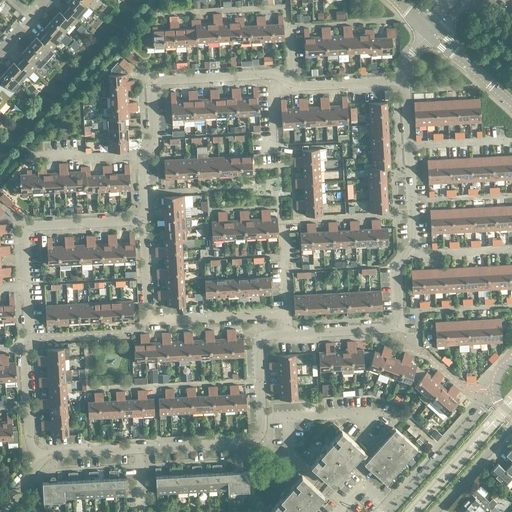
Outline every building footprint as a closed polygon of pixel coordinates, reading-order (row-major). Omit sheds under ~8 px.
[(89,7),(81,0),(71,0),(68,3),(71,6),(67,10),(78,20),(83,16),(82,15),(89,7)] [(78,20),(67,10),(63,14),(60,12),(57,16),(54,16),(52,19),(66,32),(73,24),(74,25),(78,20)] [(213,23),(207,23),(208,41),(219,41),(217,14),(213,14),(213,23)] [(222,14),(217,14),(219,41),(229,40),(228,22),(222,22),(222,14)] [(278,24),(272,24),(273,41),(284,40),(283,15),(278,16),(278,24)] [(256,25),(250,26),(251,42),(262,42),(261,16),(256,17),(256,25)] [(265,16),(261,16),(262,42),(273,41),(272,24),(265,25),(265,16)] [(243,17),(239,18),(240,39),(240,43),(251,42),(250,26),(244,26),(243,17)] [(228,22),(229,40),(230,43),(233,43),(233,40),(240,39),(239,18),(234,18),(235,22),(228,22)] [(66,32),(52,19),(49,23),(49,25),(45,29),(48,31),(44,35),(56,46),(57,44),(60,41),(59,40),(66,32)] [(191,29),(185,29),(186,46),(197,45),(197,42),(196,20),(191,20),(191,29)] [(200,20),(196,20),(197,42),(205,41),(205,45),(208,45),(208,41),(207,23),(200,24),(200,20)] [(170,30),(164,30),(165,47),(175,46),(174,21),(170,21),(170,30)] [(178,21),(174,21),(175,46),(186,46),(185,29),(179,29),(178,21)] [(343,35),(337,35),(338,53),(349,53),(347,26),(343,27),(343,35)] [(352,34),(352,26),(347,26),(349,53),(359,52),(358,34),(352,34)] [(157,27),(152,27),(153,37),(145,37),(146,48),(165,47),(164,30),(157,30),(157,27)] [(322,36),(315,36),(316,54),(327,54),(326,27),(321,28),(322,36)] [(331,36),(330,27),(326,27),(327,54),(338,53),(337,35),(331,36)] [(304,29),(305,55),(316,54),(315,36),(309,37),(309,28),(304,29)] [(387,37),(380,37),(381,54),(393,54),(391,28),(386,29),(387,37)] [(369,30),(370,51),(370,55),(381,54),(380,37),(374,38),(373,29),(369,30)] [(365,34),(358,34),(359,52),(370,51),(369,30),(365,30),(365,34)] [(56,46),(44,35),(40,40),(37,38),(34,42),(32,42),(29,45),(47,61),(54,53),(51,51),(55,46),(56,46)] [(47,61),(29,45),(26,48),(26,51),(22,55),(25,57),(21,61),(33,71),(37,67),(38,68),(41,68),(47,61)] [(130,51),(125,56),(135,65),(139,60),(130,51)] [(128,72),(133,67),(123,59),(118,63),(128,72)] [(33,71),(21,61),(17,65),(15,63),(11,67),(9,67),(6,70),(20,83),(27,75),(28,76),(33,71)] [(20,83),(6,70),(3,73),(3,76),(0,79),(0,80),(2,82),(0,84),(0,87),(10,97),(14,92),(13,91),(20,83)] [(109,75),(110,86),(136,85),(136,80),(127,81),(127,74),(109,75)] [(136,85),(110,86),(110,97),(128,96),(128,90),(136,89),(136,85)] [(10,97),(0,87),(0,109),(6,102),(6,101),(10,97)] [(240,88),(236,89),(237,115),(248,115),(247,97),(241,97),(240,88)] [(253,96),(247,97),(248,115),(259,114),(259,108),(259,106),(258,88),(253,88),(253,96)] [(232,97),(225,98),(226,116),(237,115),(236,89),(231,89),(232,97)] [(210,99),(204,99),(205,117),(216,116),(214,90),(210,90),(210,99)] [(219,90),(214,90),(216,116),(226,116),(225,98),(219,98),(219,90)] [(189,100),(182,100),(183,118),(183,122),(194,121),(192,91),(188,91),(189,100)] [(197,91),(192,91),(194,121),(205,121),(205,117),(204,99),(198,99),(197,91)] [(176,92),(170,92),(171,111),(171,113),(172,113),(172,119),(183,118),(182,100),(176,100),(176,92)] [(128,96),(110,97),(111,108),(137,106),(137,102),(128,102),(128,96)] [(342,105),(336,105),(337,123),(348,123),(347,96),(342,97),(342,105)] [(329,97),(324,98),(326,124),(337,123),(336,105),(329,106),(329,97)] [(320,106),(314,107),(315,125),(326,124),(324,98),(320,98),(320,106)] [(299,107),(292,108),(293,126),(304,125),(303,99),(298,99),(299,107)] [(307,99),(303,99),(304,125),(315,125),(314,107),(308,107),(307,99)] [(468,99),(458,100),(459,123),(470,123),(468,99)] [(480,99),(468,99),(470,123),(481,122),(480,99)] [(286,100),(281,100),(282,119),(281,119),(282,121),(282,126),(293,126),(292,108),(286,108),(286,100)] [(447,100),(436,101),(437,125),(448,124),(447,100)] [(458,100),(447,100),(448,124),(459,123),(458,100)] [(425,101),(414,102),(415,126),(426,125),(425,101)] [(436,101),(425,101),(426,125),(437,125),(436,101)] [(387,102),(369,103),(369,114),(392,113),(392,112),(391,111),(390,111),(387,111),(387,102)] [(137,106),(111,108),(111,119),(125,118),(129,118),(129,111),(137,111),(137,106)] [(392,113),(369,114),(370,125),(388,124),(387,115),(390,115),(392,115),(392,113)] [(125,118),(111,119),(106,119),(107,130),(128,128),(128,125),(125,125),(125,118)] [(388,124),(370,125),(370,136),(393,134),(392,133),(391,132),(388,132),(388,124)] [(128,128),(107,130),(108,140),(126,139),(125,132),(128,132),(128,128)] [(393,134),(370,136),(371,146),(389,145),(389,137),(392,137),(393,136),(393,135),(393,134)] [(126,139),(108,140),(108,152),(129,150),(129,146),(126,146),(126,139)] [(389,145),(371,146),(372,157),(394,156),(394,155),(394,154),(393,154),(389,154),(389,145)] [(302,157),(294,157),(294,162),(319,160),(318,149),(302,150),(302,157)] [(251,155),(240,156),(241,174),(248,173),(248,176),(252,176),(251,155)] [(511,155),(503,156),(505,180),(511,179),(511,155)] [(229,156),(218,157),(219,175),(227,174),(227,177),(230,177),(229,156)] [(240,156),(229,156),(230,177),(234,177),(234,174),(241,174),(240,156)] [(394,156),(372,157),(372,168),(367,168),(390,167),(390,159),(393,158),(394,158),(394,157),(394,156)] [(492,156),(482,157),(483,181),(494,180),(492,156)] [(503,156),(492,156),(494,180),(505,180),(503,156)] [(208,157),(197,158),(198,176),(205,175),(205,178),(209,178),(208,157)] [(218,157),(208,157),(209,178),(212,178),(212,175),(219,175),(218,157)] [(482,157),(471,158),(472,181),(483,181),(482,157)] [(186,158),(175,159),(176,177),(184,177),(184,179),(187,179),(186,158)] [(197,158),(186,158),(187,179),(191,179),(191,176),(198,176),(197,158)] [(460,158),(449,159),(450,182),(461,182),(460,158)] [(471,158),(460,158),(461,182),(472,181),(471,158)] [(169,178),(176,177),(175,159),(164,160),(165,180),(169,180),(169,178)] [(438,159),(427,160),(428,184),(440,183),(438,159)] [(449,159),(438,159),(440,183),(450,182),(449,159)] [(319,160),(294,162),(295,166),(303,166),(303,172),(320,171),(319,160)] [(68,163),(63,164),(65,193),(66,193),(66,190),(75,190),(75,172),(68,172),(68,163)] [(59,172),(53,173),(54,191),(63,190),(64,193),(65,193),(63,164),(59,164),(59,172)] [(31,170),(32,192),(43,191),(42,165),(37,165),(38,174),(31,174),(31,170)] [(46,165),(42,165),(43,191),(54,191),(53,173),(47,173),(46,165)] [(124,173),(118,174),(119,190),(130,190),(129,165),(124,165),(124,173)] [(103,175),(97,175),(98,192),(108,191),(107,166),(102,166),(103,175)] [(111,166),(107,166),(108,191),(119,190),(118,174),(112,174),(111,166)] [(80,171),(75,172),(75,190),(76,193),(79,193),(79,189),(86,189),(85,167),(80,167),(80,171)] [(90,167),(85,167),(86,189),(87,192),(98,192),(97,175),(90,175),(90,167)] [(390,167),(367,168),(368,179),(391,178),(391,177),(390,176),(389,176),(386,176),(385,168),(390,167)] [(20,175),(20,182),(13,182),(14,193),(32,192),(31,170),(27,170),(27,174),(20,175)] [(320,171),(303,172),(304,178),(295,179),(295,183),(320,182),(320,171)] [(391,178),(368,179),(369,190),(387,189),(386,181),(389,180),(390,180),(391,179),(391,178)] [(320,182),(295,183),(296,188),(304,187),(304,194),(321,193),(320,182)] [(387,189),(369,190),(369,201),(392,200),(392,199),(391,198),(390,197),(387,197),(387,189)] [(3,193),(0,196),(0,198),(9,206),(13,201),(3,193)] [(321,193),(304,194),(305,200),(296,200),(297,205),(322,203),(321,193)] [(171,196),(166,196),(166,204),(164,205),(164,208),(184,206),(184,195),(174,196),(171,196)] [(392,200),(369,201),(370,212),(388,211),(387,202),(390,202),(391,201),(392,200)] [(322,203),(297,205),(297,209),(305,209),(306,216),(322,215),(322,203)] [(184,206),(164,208),(164,211),(167,211),(167,218),(185,217),(184,206)] [(495,206),(484,207),(485,231),(496,230),(495,206)] [(506,206),(495,206),(496,230),(507,229),(506,206)] [(484,207),(473,208),(475,231),(485,231),(484,207)] [(463,208),(452,209),(453,232),(464,232),(463,208)] [(473,208),(463,208),(464,232),(475,231),(473,208)] [(270,218),(270,209),(265,210),(267,236),(278,236),(277,218),(270,218)] [(441,209),(430,210),(431,234),(442,233),(441,209)] [(452,209),(441,209),(442,233),(453,232),(452,209)] [(265,210),(261,210),(261,218),(255,219),(256,237),(267,236),(265,210)] [(244,211),(239,211),(240,220),(233,220),(234,238),(245,237),(244,211)] [(249,219),(248,211),(244,211),(245,237),(256,237),(255,219),(249,219)] [(222,212),(218,212),(218,221),(211,221),(212,239),(224,238),(222,212)] [(227,220),(227,212),(222,212),(224,238),(234,238),(233,220),(227,220)] [(185,217),(167,218),(167,226),(165,226),(165,229),(186,228),(185,217)] [(376,220),(371,220),(372,228),(365,229),(366,246),(377,245),(376,220)] [(380,228),(380,220),(376,220),(377,245),(388,244),(387,228),(380,228)] [(354,221),(349,221),(350,230),(344,230),(345,247),(355,246),(354,221)] [(359,229),(358,221),(354,221),(355,246),(366,246),(365,229),(359,229)] [(332,222),(328,222),(328,231),(322,231),(323,248),(334,247),(332,222)] [(337,230),(337,222),(332,222),(334,247),(345,247),(344,230),(337,230)] [(311,223),(306,224),(307,232),(300,233),(301,249),(312,249),(311,223)] [(316,232),(315,223),(311,223),(312,249),(323,248),(322,231),(316,232)] [(186,228),(165,229),(165,233),(168,233),(168,240),(186,239),(186,228)] [(129,242),(123,242),(124,260),(135,260),(134,233),(129,234),(129,242)] [(116,234),(112,235),(113,261),(124,260),(123,242),(117,243),(116,234)] [(108,243),(102,244),(103,262),(113,261),(112,235),(107,235),(108,243)] [(86,244),(80,245),(81,263),(92,262),(90,236),(86,236),(86,244)] [(95,236),(90,236),(92,262),(103,262),(102,244),(95,244),(95,236)] [(65,246),(58,246),(59,264),(70,263),(69,237),(64,237),(65,246)] [(73,237),(69,237),(70,263),(81,263),(80,245),(74,245),(73,237)] [(191,239),(192,245),(208,243),(207,237),(191,239)] [(48,265),(59,264),(58,246),(52,246),(52,238),(47,238),(48,265)] [(186,239),(168,240),(163,241),(164,247),(155,247),(156,252),(182,250),(181,240),(186,239)] [(9,250),(0,250),(0,261),(1,261),(0,255),(10,255),(9,250)] [(182,250),(156,252),(156,256),(164,256),(165,262),(183,261),(182,250)] [(1,268),(1,261),(0,261),(0,272),(11,272),(10,267),(1,268)] [(183,261),(165,262),(165,269),(157,269),(157,273),(183,272),(183,261)] [(498,265),(487,266),(489,289),(499,289),(498,265)] [(509,265),(498,265),(499,289),(510,288),(509,265)] [(476,266),(466,267),(467,291),(478,290),(476,266)] [(487,266),(476,266),(478,290),(489,289),(487,266)] [(466,267),(455,268),(456,291),(467,291),(466,267)] [(444,268),(433,269),(434,292),(445,292),(444,268)] [(455,268),(444,268),(445,292),(456,291),(455,268)] [(412,294),(424,293),(422,269),(411,270),(412,294)] [(433,269),(422,269),(424,293),(434,292),(433,269)] [(11,272),(0,272),(0,283),(2,283),(2,277),(11,276),(11,272)] [(183,272),(157,273),(157,278),(166,277),(166,284),(184,283),(183,272)] [(259,277),(248,278),(249,295),(260,294),(259,277)] [(270,277),(259,277),(260,294),(271,294),(270,277)] [(248,278),(237,279),(238,295),(249,295),(248,278)] [(227,279),(216,280),(217,297),(227,296),(227,279)] [(237,279),(227,279),(227,296),(238,295),(237,279)] [(216,280),(204,280),(205,297),(217,297),(216,280)] [(184,283),(166,284),(166,290),(158,291),(158,295),(185,294),(184,283)] [(381,290),(369,291),(371,314),(372,313),(373,312),(373,309),(382,308),(381,290)] [(359,291),(348,292),(349,315),(350,315),(351,314),(351,313),(351,310),(360,310),(359,291)] [(369,291),(359,291),(360,310),(368,309),(368,312),(369,313),(370,314),(371,314),(369,291)] [(348,292),(337,293),(338,311),(346,310),(347,313),(347,314),(348,315),(349,315),(348,292)] [(326,293),(315,294),(316,312),(325,311),(325,315),(326,316),(327,316),(326,293)] [(337,293),(326,293),(327,316),(329,315),(330,314),(330,311),(338,311),(337,293)] [(185,294),(158,295),(158,299),(167,299),(167,306),(185,305),(185,294)] [(305,294),(293,295),(294,313),(303,313),(303,316),(304,317),(305,317),(306,317),(305,294)] [(305,294),(306,317),(307,317),(308,317),(308,315),(308,312),(316,312),(315,294),(305,294)] [(9,305),(3,305),(4,322),(15,321),(15,314),(15,312),(14,296),(9,296),(9,305)] [(133,300),(121,301),(122,319),(130,319),(130,321),(134,321),(134,318),(133,300)] [(121,301),(111,302),(112,322),(115,322),(115,319),(122,319),(121,301)] [(100,302),(89,303),(90,323),(94,323),(93,321),(101,320),(100,302)] [(111,302),(100,302),(101,320),(108,320),(108,322),(112,322),(111,302)] [(78,303),(67,304),(69,325),(72,324),(72,322),(79,321),(78,303)] [(89,303),(78,303),(79,321),(87,321),(87,324),(90,323),(89,303)] [(67,304),(57,305),(58,323),(65,322),(65,325),(69,325),(67,304)] [(57,305),(45,305),(46,326),(50,326),(50,323),(58,323),(57,305)] [(501,318),(489,319),(491,343),(502,342),(501,318)] [(489,319),(479,320),(480,343),(491,343),(489,319)] [(468,320),(457,321),(458,344),(469,344),(468,320)] [(479,320),(468,320),(469,344),(480,343),(479,320)] [(436,346),(447,345),(446,321),(435,322),(436,346)] [(457,321),(446,321),(447,345),(458,344),(457,321)] [(236,338),(235,329),(231,330),(232,356),(244,355),(243,337),(236,338)] [(231,330),(226,330),(227,338),(220,339),(222,357),(232,356),(231,330)] [(209,331),(205,331),(205,339),(199,340),(200,358),(211,357),(209,331)] [(214,339),(214,331),(209,331),(211,357),(222,357),(220,339),(214,339)] [(188,332),(183,332),(184,341),(177,341),(178,359),(189,358),(188,332)] [(193,340),(192,332),(188,332),(189,358),(200,358),(199,340),(193,340)] [(166,333),(161,333),(162,342),(156,342),(156,360),(167,360),(166,333)] [(171,341),(170,333),(166,333),(167,360),(178,359),(177,341),(171,341)] [(144,334),(140,335),(140,343),(133,343),(134,361),(146,361),(144,334)] [(149,342),(149,334),(144,334),(146,361),(156,360),(156,342),(149,342)] [(356,350),(356,341),(351,342),(353,368),(364,367),(363,349),(356,350)] [(353,368),(351,342),(347,342),(347,350),(341,351),(342,369),(342,374),(353,373),(353,368)] [(329,343),(325,343),(326,352),(319,352),(320,370),(331,369),(329,343)] [(334,351),(334,343),(329,343),(331,369),(342,369),(341,351),(334,351)] [(369,368),(379,372),(388,347),(384,345),(381,353),(375,351),(369,368)] [(392,348),(388,347),(379,372),(389,375),(395,358),(390,356),(392,348)] [(46,356),(38,356),(38,361),(64,359),(64,348),(46,349),(46,356)] [(401,361),(395,358),(389,375),(400,379),(408,354),(404,353),(401,361)] [(9,362),(8,354),(4,354),(5,381),(16,380),(16,374),(16,372),(15,362),(9,362)] [(287,354),(277,355),(278,362),(269,362),(269,367),(296,365),(295,354),(290,354),(287,354)] [(413,356),(408,354),(400,379),(410,383),(416,366),(410,364),(413,356)] [(64,359),(38,361),(38,365),(47,365),(47,371),(65,370),(64,359)] [(296,365),(269,367),(270,371),(278,371),(278,377),(296,376),(296,365)] [(158,367),(150,368),(151,381),(169,381),(169,373),(158,373),(158,367)] [(65,370),(47,371),(47,377),(39,378),(39,382),(66,381),(65,370)] [(426,372),(424,375),(422,373),(419,376),(421,378),(414,385),(423,393),(440,373),(437,370),(431,376),(426,372)] [(440,373),(423,393),(431,400),(443,387),(438,382),(444,376),(440,373)] [(296,376),(278,377),(279,383),(270,384),(271,388),(297,387),(296,376)] [(66,381),(39,382),(39,387),(48,386),(48,392),(66,391),(66,381)] [(230,394),(224,394),(224,411),(235,410),(234,385),(229,386),(230,394)] [(239,393),(238,385),(234,385),(235,410),(247,410),(246,393),(239,393)] [(443,387),(431,400),(439,407),(456,388),(453,385),(447,391),(443,387)] [(217,395),(217,386),(212,387),(214,412),(224,411),(224,394),(217,395)] [(196,396),(195,387),(191,388),(192,413),(203,412),(202,396),(196,396)] [(208,395),(202,396),(203,412),(214,412),(212,387),(208,387),(208,395)] [(297,387),(271,388),(271,393),(279,392),(280,399),(290,399),(292,399),(297,398),(297,387)] [(187,396),(180,397),(181,414),(192,413),(191,388),(186,388),(187,396)] [(456,388),(439,407),(447,415),(459,402),(454,397),(460,391),(456,388)] [(165,398),(158,398),(159,415),(170,414),(169,389),(165,389),(165,398)] [(173,389),(169,389),(170,414),(181,414),(180,397),(174,397),(173,389)] [(138,399),(131,399),(132,416),(143,416),(142,390),(137,391),(138,399)] [(146,390),(142,390),(143,416),(154,415),(153,398),(147,398),(146,390)] [(66,391),(48,392),(49,399),(40,399),(40,404),(67,402),(66,391)] [(125,391),(120,392),(121,417),(132,416),(131,399),(125,400),(125,391)] [(103,392),(98,393),(100,418),(111,417),(110,401),(103,401),(103,392)] [(116,400),(110,401),(111,417),(121,417),(120,392),(116,392),(116,400)] [(94,401),(88,402),(88,419),(100,418),(98,393),(94,393),(94,401)] [(67,402),(40,404),(41,408),(49,408),(49,414),(67,413),(67,402)] [(12,412),(7,413),(7,421),(1,421),(2,439),(13,439),(12,412)] [(67,413),(49,414),(50,420),(41,421),(42,425),(68,424),(67,413)] [(414,422),(420,427),(425,422),(419,417),(414,422)] [(68,424),(42,425),(42,430),(50,429),(51,436),(69,435),(68,424)] [(410,425),(407,429),(415,437),(419,433),(410,425)] [(364,463),(386,483),(417,448),(395,428),(364,463)] [(342,430),(310,465),(333,485),(364,450),(342,430)] [(420,445),(425,439),(420,435),(415,440),(420,445)] [(511,467),(508,465),(504,469),(498,463),(489,472),(504,486),(511,477),(511,476),(511,467)] [(165,475),(161,476),(160,468),(155,468),(156,476),(157,494),(166,493),(165,475)] [(240,493),(239,471),(229,472),(231,493),(240,493)] [(248,471),(239,471),(240,493),(249,492),(248,471)] [(220,472),(211,473),(212,491),(221,490),(220,472)] [(229,472),(220,472),(221,490),(228,490),(228,494),(231,493),(229,472)] [(202,473),(193,474),(194,492),(203,491),(202,473)] [(211,473),(202,473),(203,491),(212,491),(211,473)] [(184,474),(174,475),(175,493),(185,492),(184,474)] [(193,474),(184,474),(185,492),(194,492),(193,474)] [(174,475),(165,475),(166,493),(175,493),(174,475)] [(302,475),(282,496),(270,510),(263,503),(262,502),(260,502),(259,502),(257,503),(256,504),(256,506),(256,508),(257,509),(259,511),(308,511),(324,495),(302,475)] [(114,478),(104,479),(105,497),(115,496),(114,478)] [(125,478),(114,478),(115,496),(126,496),(125,478)] [(94,479),(83,480),(84,498),(95,497),(94,479)] [(104,479),(94,479),(95,497),(105,497),(104,479)] [(73,480),(63,481),(64,503),(65,503),(64,499),(74,498),(73,480)] [(83,480),(73,480),(74,498),(84,498),(83,480)] [(63,481),(58,481),(53,482),(54,503),(64,503),(63,481)] [(42,482),(43,496),(43,504),(54,503),(53,482),(42,482)] [(475,511),(479,511),(489,501),(475,489),(458,508),(462,511),(471,511),(473,510),(475,511)] [(491,511),(490,510),(491,508),(497,502),(492,498),(489,501),(479,511),(491,511)]
